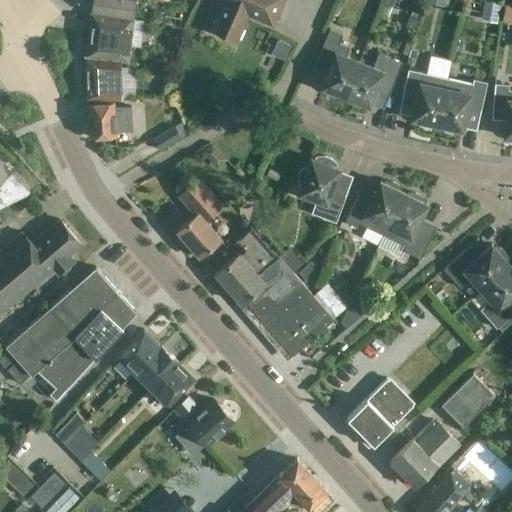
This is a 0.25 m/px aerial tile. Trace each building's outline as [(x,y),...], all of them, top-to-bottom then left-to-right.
[(93,0),(91,12),(132,18),(134,0),(93,0)] [(236,43),(247,16),(272,27),(283,0),(220,0),(219,4),(222,5),(210,32),(236,43)] [(501,5),(501,0),(483,0),(483,2),(481,20),(497,22),(501,5)] [(511,2),(504,1),(502,22),(511,23),(511,2)] [(91,12),(84,58),(116,62),(126,64),(133,18),(132,18),(91,12)] [(181,19),(164,17),(163,25),(179,27),(181,19)] [(342,96),(345,97),(359,61),(345,56),(349,47),(338,43),(342,34),(329,29),(316,61),(328,66),(320,87),(324,89),(324,90),(326,93),(330,96),(333,97),(337,97),(341,97),(342,96)] [(372,67),(359,61),(345,97),(348,98),(347,99),(350,102),(353,105),(357,106),(361,107),(365,106),(365,105),(369,107),(377,86),(390,91),(401,63),(378,53),(372,67)] [(120,99),(119,79),(120,79),(120,66),(116,62),(84,58),(87,100),(120,99)] [(433,124),(436,125),(446,78),(407,70),(402,94),(415,97),(410,119),(415,120),(415,121),(417,124),(421,126),(425,127),(429,126),(433,125),(433,124)] [(472,84),(446,78),(436,125),(439,125),(439,126),(442,129),(446,131),(450,132),(454,132),(457,130),(458,129),(462,130),(467,109),(480,112),(487,82),(473,79),(472,84)] [(511,89),(508,89),(508,84),(494,83),(491,113),(505,115),(503,137),(507,137),(507,138),(510,141),(511,141),(511,89)] [(113,107),(113,103),(86,104),(88,137),(115,136),(115,132),(132,131),(131,106),(113,107)] [(174,126),(153,139),(161,151),(181,138),(174,126)] [(332,190),(340,168),(336,166),(336,164),(333,161),(329,158),(325,157),(320,156),(315,157),(315,159),(310,157),(306,169),(302,168),(299,171),(297,175),(298,180),(301,182),(297,194),(315,200),(311,213),(335,222),(345,195),(332,190)] [(28,192),(0,160),(0,208),(25,195),(28,192)] [(195,215),(177,230),(199,256),(218,239),(203,221),(220,206),(197,179),(179,195),(195,215)] [(360,224),(382,235),(403,192),(400,191),(401,190),(399,186),(396,184),(392,182),(388,181),(384,182),(384,183),(380,181),(370,201),(358,195),(345,222),(357,228),(360,224)] [(406,194),(403,192),(382,235),(405,246),(403,251),(420,259),(433,232),(417,224),(427,204),(423,202),(424,201),(422,197),(419,195),(415,193),(411,192),(407,193),(406,194)] [(22,232),(0,250),(0,313),(53,268),(58,274),(73,261),(68,255),(80,244),(59,220),(31,244),(22,232)] [(249,307),(251,309),(293,273),(280,257),(279,258),(268,246),(251,226),(235,240),(244,250),(239,254),(239,253),(215,274),(240,304),(250,295),(256,301),(249,307)] [(471,278),(481,289),(509,264),(506,261),(507,261),(507,257),(505,253),(502,250),(499,248),(495,247),(494,247),(491,244),(474,259),(465,249),(443,269),(460,288),(471,278)] [(511,266),(509,264),(481,289),(490,300),(479,309),(496,329),(511,314),(511,301),(510,298),(511,296),(511,265),(511,266)] [(8,351),(0,357),(0,362),(19,384),(30,374),(31,375),(75,337),(89,321),(109,342),(135,313),(95,267),(66,292),(27,326),(4,346),(8,351)] [(339,324),(334,320),(293,273),(251,309),(291,356),(325,328),(330,333),(339,324)] [(348,306),(340,322),(346,328),(361,315),(363,313),(360,312),(348,306)] [(48,395),(55,401),(92,361),(109,342),(89,321),(75,337),(31,375),(31,376),(40,369),(58,384),(48,395)] [(143,329),(118,355),(134,371),(159,346),(158,344),(145,331),(143,329)] [(159,346),(134,371),(152,388),(177,363),(178,362),(160,345),(159,346)] [(177,363),(152,388),(168,404),(193,379),(177,363)] [(494,395),(472,373),(441,404),(463,426),(494,395)] [(386,378),(346,418),(373,444),(412,404),(386,378)] [(201,412),(188,397),(174,410),(204,444),(231,419),(214,400),(201,412)] [(412,439),(390,462),(414,486),(435,464),(438,466),(459,445),(436,422),(416,443),(412,439)] [(465,468),(467,467),(481,451),(481,452),(487,445),(477,436),(453,462),(459,468),(462,465),(465,468)] [(502,470),(481,452),(481,451),(467,467),(488,485),(502,470)] [(276,511),(289,500),(291,502),(297,497),(307,507),(313,502),(318,508),(329,497),(324,492),(326,490),(296,458),(295,458),(257,496),(239,511),(276,511)] [(216,503),(238,487),(223,467),(201,482),(216,503)] [(453,469),(415,511),(416,511),(444,511),(467,487),(467,486),(469,484),(453,469)] [(166,511),(159,503),(149,511),(166,511)]
